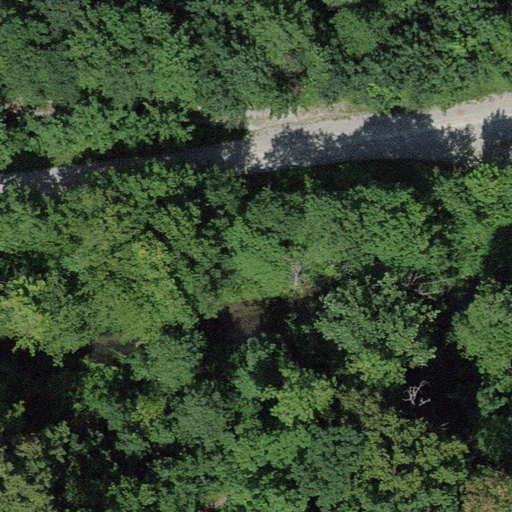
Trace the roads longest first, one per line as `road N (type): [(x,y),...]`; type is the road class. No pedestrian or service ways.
road 1 (track): [(0,199),(511,139)]
road 2 (track): [(511,152),(290,139),(0,102)]
